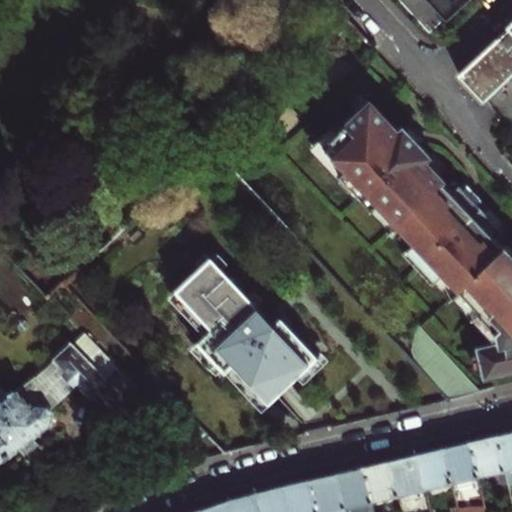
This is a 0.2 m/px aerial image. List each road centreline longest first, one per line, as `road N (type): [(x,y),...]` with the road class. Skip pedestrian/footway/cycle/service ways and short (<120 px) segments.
road 1 (tertiary): [(511,410),(244,473),(138,511)]
road 2 (residential): [(511,171),(354,0)]
